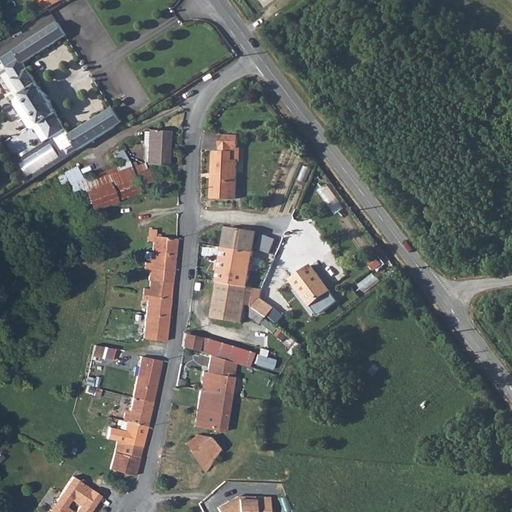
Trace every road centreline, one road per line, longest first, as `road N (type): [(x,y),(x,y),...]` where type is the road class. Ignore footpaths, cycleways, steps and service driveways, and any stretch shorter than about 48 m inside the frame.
road 1 (tertiary): [(443,301),(260,58)]
road 2 (residential): [(118,511),(143,482),(174,346),(187,223)]
road 3 (residential): [(187,223),(189,153),(201,105),(214,85),(260,58)]
